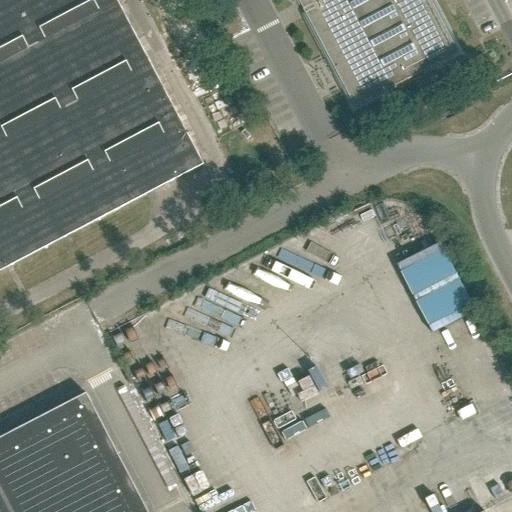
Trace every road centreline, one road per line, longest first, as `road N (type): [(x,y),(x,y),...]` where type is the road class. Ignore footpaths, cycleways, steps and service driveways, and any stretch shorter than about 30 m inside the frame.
road 1 (unclassified): [(115,300),(394,155),(419,147),(484,161)]
road 2 (unknown): [(115,300),(282,511)]
road 3 (unknown): [(349,511),(505,420)]
road 4 (unknown): [(128,0),(203,131)]
road 5 (unknown): [(412,330),(438,334),(505,420)]
